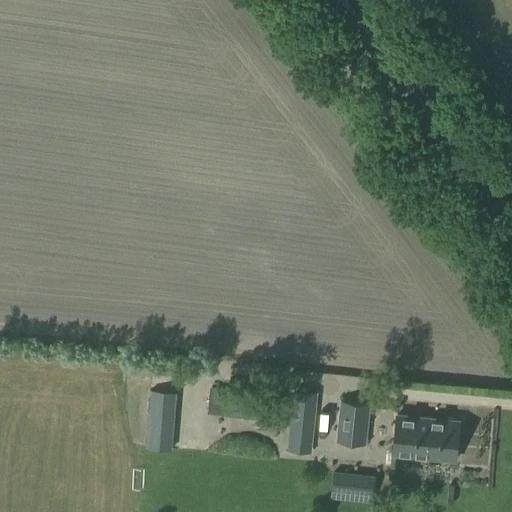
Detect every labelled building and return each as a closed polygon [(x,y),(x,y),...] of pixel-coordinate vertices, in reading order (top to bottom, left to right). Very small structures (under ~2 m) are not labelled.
[(165,401),(165,379),(145,378),(144,401),(165,401)] [(229,395),(226,418),(276,423),(278,401),(229,395)] [(294,395),(288,451),(310,453),(316,397),(294,395)] [(340,404),(336,442),(366,445),(370,407),(340,404)] [(396,415),(392,457),(456,463),(460,422),(396,415)] [(327,479),(360,482),(361,471),(328,468),(327,479)]
